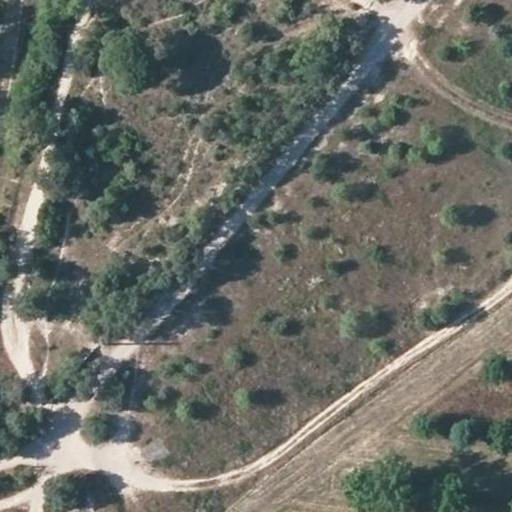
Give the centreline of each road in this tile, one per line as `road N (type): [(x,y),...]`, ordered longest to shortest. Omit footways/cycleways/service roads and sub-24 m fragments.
road 1 (track): [(60,433),(76,456),(156,490),(213,485),(253,472),(511,293)]
road 2 (track): [(60,433),(393,23)]
road 3 (track): [(60,433),(21,343),(18,272),(90,0)]
road 4 (track): [(511,125),(457,106),(410,56),(393,23)]
